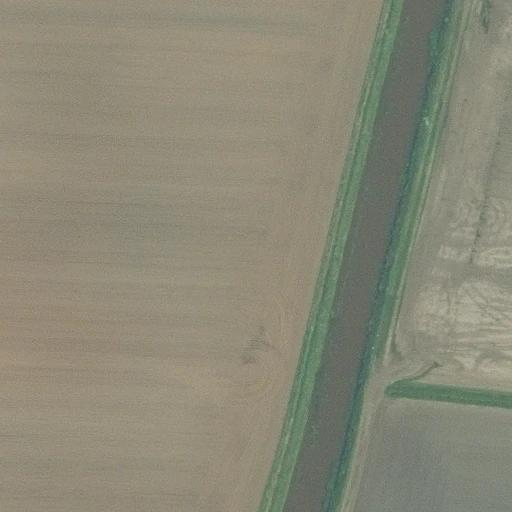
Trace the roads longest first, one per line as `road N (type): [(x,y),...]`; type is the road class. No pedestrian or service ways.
road 1 (track): [(265,511),(388,0)]
road 2 (track): [(337,511),(458,0)]
